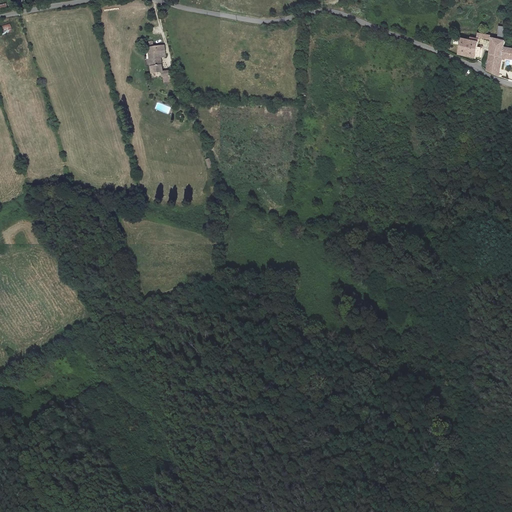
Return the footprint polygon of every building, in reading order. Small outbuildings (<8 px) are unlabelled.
[(10,33),(9,26),(1,28),(2,35),(10,33)] [(476,59),(479,40),(477,40),(471,38),(471,41),(462,40),(459,55),(476,59)] [(505,42),(492,39),(490,54),(496,56),(496,57),(502,58),(504,48),(505,42)] [(160,57),(159,52),(165,51),(164,45),(148,48),(148,49),(145,49),(147,59),(149,59),(151,73),(162,72),(162,77),(164,77),(164,82),(171,81),(171,76),(171,70),(162,72),(160,57)] [(511,59),(511,49),(504,48),(502,58),(502,59),(505,60),(505,58),(511,59)] [(502,59),(502,58),(496,57),(496,56),(490,54),(490,56),(488,67),(500,70),(502,59)] [(500,70),(488,67),(487,71),(498,77),(500,70)] [(508,76),(509,71),(500,70),(499,77),(503,78),(504,75),(508,76)]
